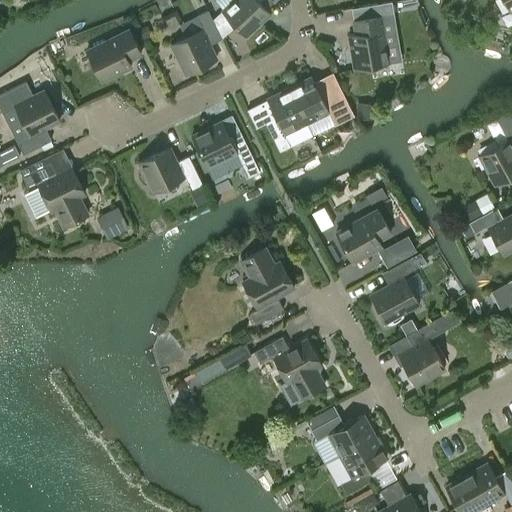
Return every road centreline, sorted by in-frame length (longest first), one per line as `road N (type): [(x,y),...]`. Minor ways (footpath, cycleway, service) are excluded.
road 1 (residential): [(334,298),(402,430),(423,434),(511,383)]
road 2 (residential): [(120,126),(148,130),(294,54),(298,0)]
